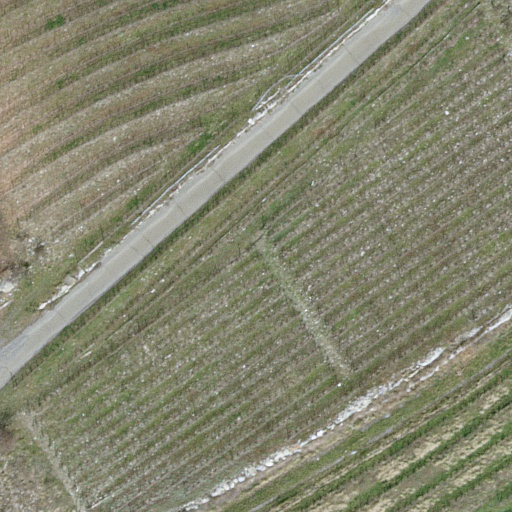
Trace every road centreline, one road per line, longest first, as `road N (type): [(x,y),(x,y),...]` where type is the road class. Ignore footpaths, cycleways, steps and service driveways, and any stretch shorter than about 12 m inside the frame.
road 1 (unclassified): [(0,372),(411,0)]
road 2 (track): [(219,511),(511,326)]
